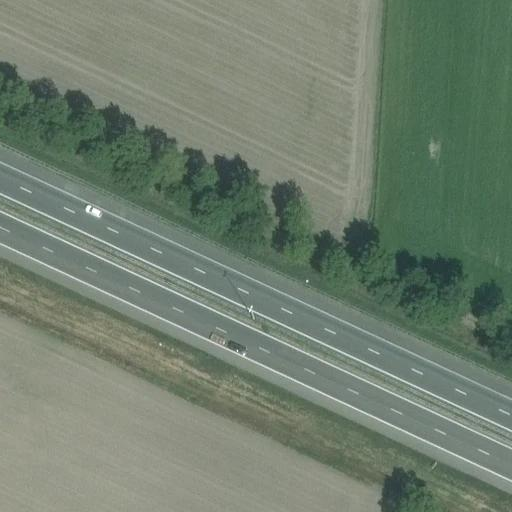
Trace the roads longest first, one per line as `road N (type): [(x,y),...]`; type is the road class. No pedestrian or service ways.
road 1 (motorway): [(0,230),(511,469)]
road 2 (track): [(511,339),(0,100)]
road 3 (motorway): [(511,408),(0,173)]
